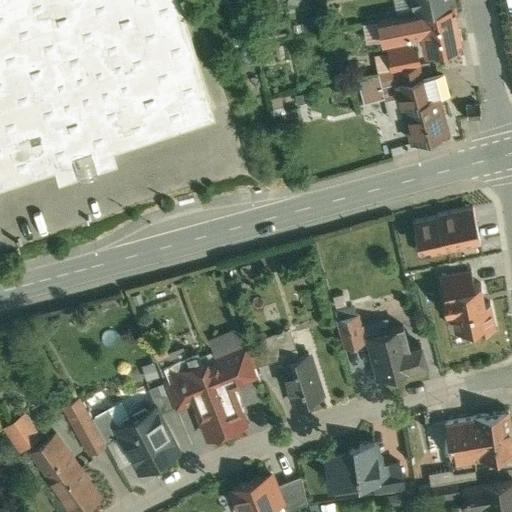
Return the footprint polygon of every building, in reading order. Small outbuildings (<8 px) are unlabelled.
[(179,0),(0,0),(0,182),(54,165),(58,177),(117,159),(113,146),(215,114),(179,0)] [(452,0),(409,0),(412,11),(453,3),(452,0)] [(412,11),(379,18),(383,37),(422,29),(425,49),(461,42),(454,3),(453,3),(412,11)] [(416,43),(388,48),(391,68),(398,67),(419,63),(416,43)] [(419,63),(398,67),(405,93),(408,105),(406,105),(407,107),(403,108),(412,140),(448,130),(438,93),(427,96),(419,63)] [(391,68),(379,71),(387,98),(405,93),(398,67),(391,68)] [(379,75),(358,81),(363,102),(384,96),(379,75)] [(274,110),(297,107),(295,93),(272,96),(274,110)] [(476,103),(467,104),(468,117),(477,116),(476,103)] [(473,204),(436,212),(437,214),(413,219),(417,239),(428,237),(431,250),(480,239),(473,204)] [(481,281),(441,289),(446,310),(451,309),(454,325),(474,321),(475,326),(495,322),(490,299),(485,300),(481,281)] [(357,311),(336,317),(343,345),(365,339),(364,335),(363,335),(357,311)] [(208,335),(216,354),(229,349),(247,342),(245,339),(239,323),(208,335)] [(403,324),(367,333),(378,374),(406,366),(425,360),(420,342),(408,345),(403,324)] [(283,328),(282,325),(275,327),(276,330),(273,331),(280,351),(296,346),(289,326),(283,328)] [(273,331),(245,339),(247,342),(255,363),(254,363),(281,355),(280,351),(273,331)] [(164,339),(152,343),(156,355),(168,351),(164,339)] [(247,342),(229,349),(240,377),(257,370),(254,363),(255,363),(247,342)] [(240,377),(229,349),(216,354),(220,365),(199,372),(195,363),(182,368),(193,396),(208,433),(244,419),(236,397),(239,396),(233,381),(240,378),(240,377)] [(310,351),(282,360),(295,400),(322,391),(310,351)] [(154,358),(142,362),(147,376),(158,372),(154,358)] [(193,396),(182,368),(164,375),(165,378),(176,403),(193,396)] [(165,378),(149,385),(158,409),(159,410),(176,403),(165,378)] [(79,394),(63,403),(89,450),(106,441),(91,415),(79,394)] [(117,423),(116,424),(121,432),(139,467),(178,446),(159,410),(158,409),(155,403),(117,423)] [(108,406),(91,415),(106,441),(121,432),(116,424),(117,423),(108,406)] [(511,431),(508,407),(474,412),(474,414),(480,454),(511,449),(511,431)] [(24,411),(6,424),(22,447),(40,435),(24,411)] [(474,414),(445,418),(447,435),(444,436),(445,439),(447,439),(452,466),(452,467),(475,463),(472,451),(477,450),(478,455),(480,454),(474,414)] [(99,494),(54,432),(34,446),(53,474),(50,476),(75,511),(99,494)] [(349,450),(325,453),(328,477),(358,472),(359,478),(374,476),(380,475),(378,461),(375,438),(359,440),(359,442),(353,443),(351,444),(349,446),(349,449),(349,450)] [(400,458),(378,461),(380,475),(374,476),(376,488),(403,484),(400,458)] [(475,463),(452,467),(453,477),(455,477),(476,474),(475,463)] [(452,466),(429,469),(430,480),(453,477),(452,467),(452,466)] [(271,470),(231,486),(241,511),(280,497),(281,497),(275,481),(271,470)] [(300,470),(275,481),(281,497),(280,497),(284,508),(307,498),(300,470)] [(453,477),(430,480),(418,482),(421,496),(457,491),(455,477),(453,477)] [(511,511),(511,478),(463,485),(466,506),(484,503),(485,511),(511,511)]
